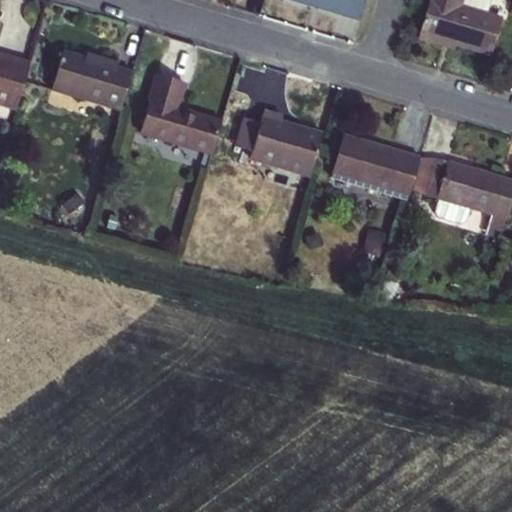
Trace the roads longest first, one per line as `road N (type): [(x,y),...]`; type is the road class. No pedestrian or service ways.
road 1 (residential): [(124,0),(370,72)]
road 2 (residential): [(370,72),(511,113)]
